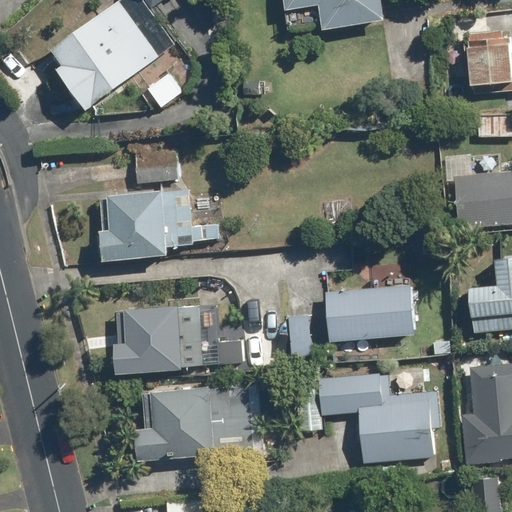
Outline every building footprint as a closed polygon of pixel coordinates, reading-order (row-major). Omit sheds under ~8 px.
[(91,109),(163,54),(121,0),(119,0),(54,49),(65,64),(59,68),(91,109)] [(389,18),(385,0),(286,0),(287,7),(321,2),(325,28),(389,18)] [(511,37),(511,31),(469,33),(472,92),(511,90),(511,37)] [(160,103),(164,109),(188,90),(174,71),(143,95),(153,109),(160,103)] [(511,112),(480,114),(481,135),(511,134),(511,112)] [(181,179),(178,150),(137,154),(140,183),(181,179)] [(511,173),(456,178),(461,231),(511,226),(511,173)] [(166,203),(164,189),(101,195),(105,229),(102,229),(106,261),(171,255),(170,245),(197,242),(193,201),(166,203)] [(499,285),(471,287),(475,334),(511,330),(511,257),(497,259),(499,285)] [(417,333),(413,284),(328,291),(332,340),(417,333)] [(186,368),(181,304),(113,308),(117,373),(186,368)] [(314,355),(311,314),(290,316),(293,356),(314,355)] [(249,344),(221,345),(221,366),(249,366),(249,344)] [(474,410),(463,411),(467,462),(511,457),(511,362),(469,366),(474,410)] [(442,427),(438,389),(391,394),(389,370),(319,377),(323,415),(361,411),(366,465),(436,458),(434,428),(442,427)] [(235,424),(232,385),(145,392),(148,427),(138,427),(141,459),(218,453),(216,425),(235,424)] [(301,431),(323,429),(321,399),(299,401),(301,431)] [(502,511),(500,474),(472,477),(474,511),(502,511)] [(467,511),(465,477),(442,478),(444,511),(467,511)]
